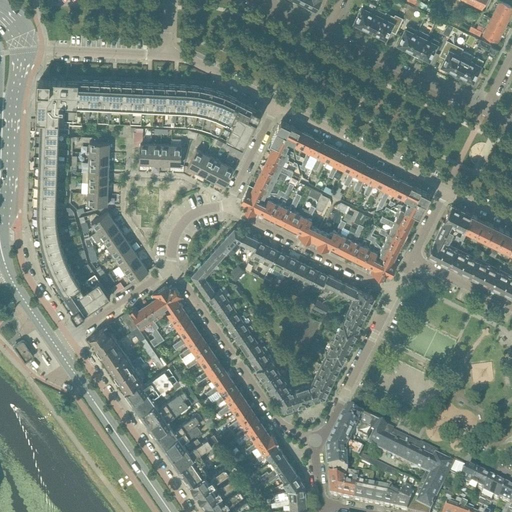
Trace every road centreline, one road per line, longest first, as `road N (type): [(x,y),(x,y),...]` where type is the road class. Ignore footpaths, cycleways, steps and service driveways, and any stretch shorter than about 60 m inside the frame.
road 1 (residential): [(315,440),(277,421),(168,269)]
road 2 (residential): [(188,511),(68,337)]
road 3 (residential): [(56,346),(170,511)]
road 4 (unclassified): [(446,187),(275,102)]
road 5 (residential): [(226,206),(394,292)]
road 6 (residential): [(324,32),(483,111)]
road 7 (residential): [(315,440),(329,427),(394,292)]
road 8 (residential): [(68,337),(29,280),(17,226),(3,211)]
road 9 (unclassified): [(165,56),(21,51)]
road 10 (residential): [(168,269),(68,337)]
road 11 (unclassified): [(275,102),(203,65),(165,56)]
